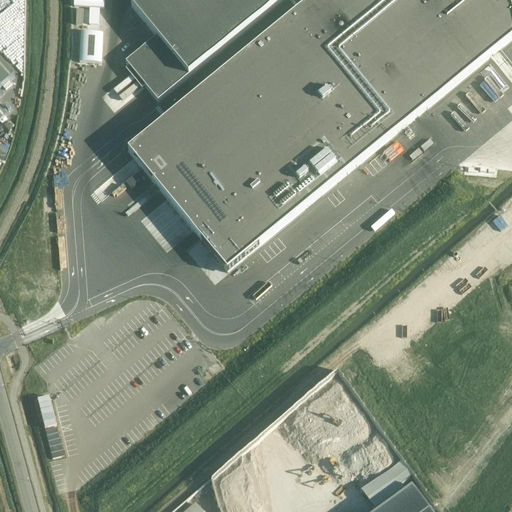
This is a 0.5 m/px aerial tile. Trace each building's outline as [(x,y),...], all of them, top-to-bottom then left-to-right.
[(104,0),(72,0),(72,8),(104,10),(104,0)] [(157,39),(126,64),(129,68),(145,88),(158,103),(284,0),(140,0),(131,8),(157,39)] [(319,0),(131,158),(230,276),(511,39),(511,14),(499,0),(319,0)] [(85,9),(78,9),(76,26),(83,27),(85,9)] [(101,11),(91,11),(91,28),(101,28),(101,11)] [(103,34),(79,33),(77,66),(101,67),(103,34)] [(0,122),(8,116),(0,106),(0,91),(15,78),(0,60),(0,122)] [(417,486),(381,511),(436,511),(417,486)]
